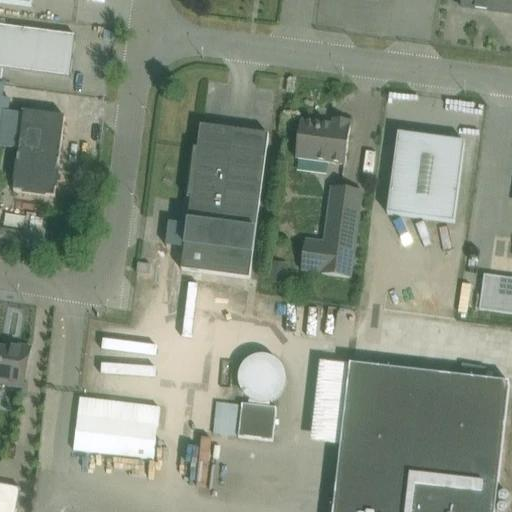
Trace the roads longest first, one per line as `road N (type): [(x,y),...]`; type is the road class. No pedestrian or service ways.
road 1 (unclassified): [(511,88),(143,33)]
road 2 (unclassified): [(143,33),(107,268),(93,273),(0,259)]
road 3 (unknown): [(305,511),(319,363),(328,347),(346,338),(490,350)]
road 4 (unknown): [(93,273),(48,501)]
